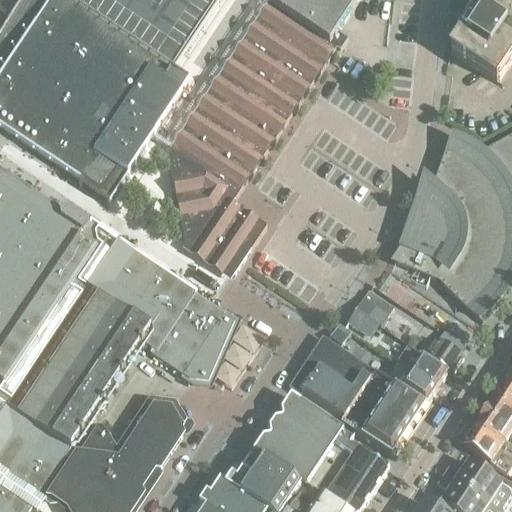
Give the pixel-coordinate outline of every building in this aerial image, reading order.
[(54,0),(50,7),(167,85),(223,0),(54,0)] [(337,37),(362,0),(273,0),(172,154),(176,157),(194,249),(191,254),(234,283),(268,232),(233,208),(336,54),(340,57),(348,45),(337,37)] [(511,0),(484,0),(486,1),(507,12),(511,3),(511,0)] [(511,14),(507,12),(486,1),(476,15),(473,13),(463,28),(467,30),(449,57),(495,87),(511,61),(511,14)] [(111,210),(129,181),(185,96),(167,85),(50,7),(0,82),(0,131),(82,186),(80,189),(111,210)] [(462,148),(452,144),(433,197),(426,191),(420,206),(405,249),(393,266),(440,285),(482,328),(483,327),(479,322),(489,314),(498,304),(503,298),(509,287),(511,280),(511,143),(482,160),(471,153),(462,148)] [(0,387),(5,391),(95,256),(96,255),(97,254),(98,252),(92,230),(91,229),(68,214),(62,215),(0,174),(0,387)] [(185,382),(190,386),(209,388),(235,328),(224,321),(225,320),(196,301),(196,299),(120,249),(0,428),(0,473),(40,501),(41,500),(72,452),(80,441),(83,443),(85,439),(82,437),(100,411),(102,413),(105,409),(102,407),(120,381),(123,383),(125,379),(122,377),(140,351),(185,382)] [(355,315),(366,323),(379,304),(368,296),(355,315)] [(355,315),(346,327),(367,341),(372,334),(377,337),(380,332),(366,323),(355,315)] [(327,346),(333,351),(338,353),(349,336),(338,329),(327,346)] [(236,392),(262,338),(249,332),(222,385),(236,392)] [(423,350),(417,359),(446,379),(450,382),(461,364),(436,347),(431,355),(423,350)] [(396,368),(437,395),(448,381),(417,359),(406,352),(396,368)] [(384,386),(425,413),(437,396),(396,368),(384,386)] [(351,398),(319,377),(302,402),(344,429),(371,388),(362,382),(351,398)] [(494,404),(511,415),(511,393),(504,389),(494,404)] [(425,415),(396,395),(362,445),(392,464),(425,415)] [(135,511),(143,500),(141,495),(156,473),(161,474),(183,440),(181,436),(187,425),(177,407),(150,403),(117,453),(104,432),(98,431),(81,458),(72,452),(41,500),(53,501),(69,511),(135,511)] [(350,444),(289,403),(279,417),(281,424),(268,443),(261,444),(253,458),(314,498),(335,511),(362,511),(388,473),(362,456),(357,454),(354,458),(346,452),(350,444)] [(484,419),(511,437),(511,434),(511,415),(494,404),(484,419)] [(474,434),(511,459),(511,450),(505,446),(511,437),(484,419),(474,434)] [(490,468),(490,467),(507,478),(511,470),(511,459),(474,434),(463,450),(490,468)] [(263,511),(305,511),(314,498),(253,458),(242,475),(236,471),(226,487),(263,511)] [(459,481),(451,475),(445,484),(487,511),(501,511),(509,501),(509,497),(506,494),(500,490),(501,490),(468,468),(459,481)] [(440,511),(487,511),(445,484),(439,493),(447,498),(439,511),(440,511)] [(208,511),(263,511),(226,487),(225,489),(219,486),(210,500),(206,498),(200,507),(208,511)] [(27,511),(0,494),(0,511),(27,511)] [(335,511),(314,498),(305,511),(335,511)]
